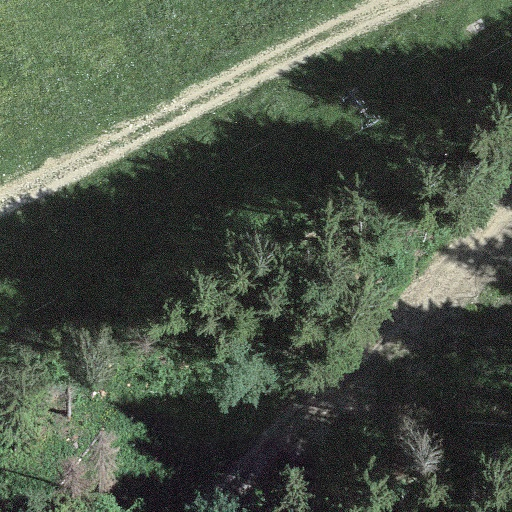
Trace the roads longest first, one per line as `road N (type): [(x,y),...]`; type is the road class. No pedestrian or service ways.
road 1 (track): [(419,0),(0,203)]
road 2 (track): [(220,511),(511,178)]
